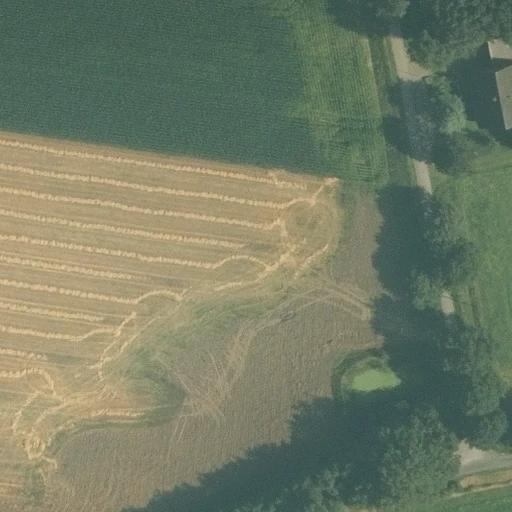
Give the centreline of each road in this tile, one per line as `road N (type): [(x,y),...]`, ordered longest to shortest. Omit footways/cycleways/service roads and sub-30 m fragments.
road 1 (unclassified): [(388,0),(475,468)]
road 2 (unclassified): [(475,468),(355,511)]
